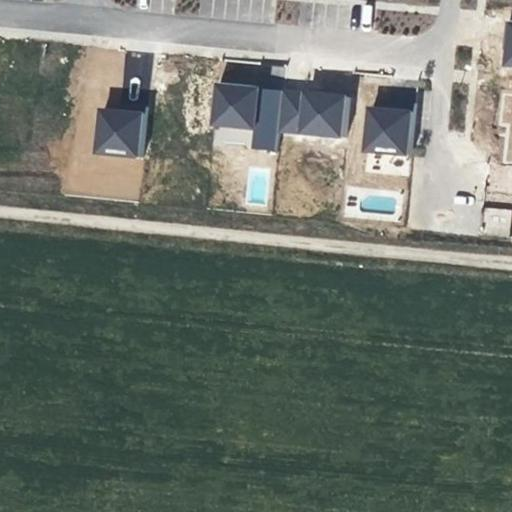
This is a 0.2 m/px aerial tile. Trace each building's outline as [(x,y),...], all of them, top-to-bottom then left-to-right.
[(262,90),(219,85),(215,126),(258,130),(262,90)] [(285,92),(262,90),(258,130),(256,150),(278,153),(285,92)] [(511,91),(500,91),(496,126),(508,127),(504,160),(511,161),(511,91)] [(302,134),(306,94),(287,93),(283,132),(302,134)] [(347,138),(351,99),(306,94),(302,134),(347,138)] [(400,112),(401,103),(390,101),(389,111),(400,112)] [(389,111),(372,109),(368,153),(413,157),(418,104),(401,103),(400,112),(389,111)] [(144,159),(149,108),(121,106),(120,113),(104,111),(100,155),(144,159)] [(482,234),(509,236),(511,209),(485,206),(482,234)]
